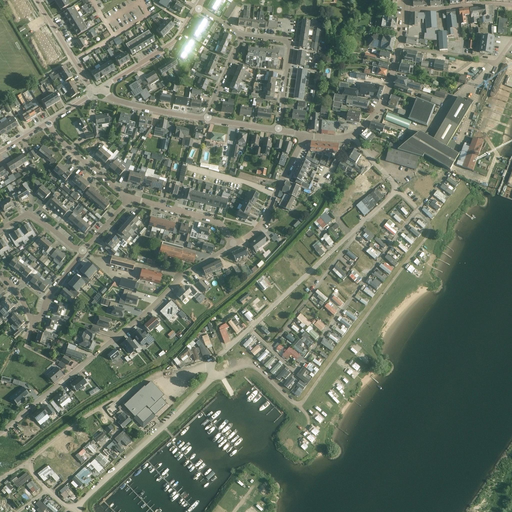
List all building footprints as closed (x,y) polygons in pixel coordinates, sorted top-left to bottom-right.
[(184,7),(177,3),(178,1),(175,0),(160,0),(159,3),(168,9),(172,3),(175,5),(173,8),(180,13),(181,12),(181,13),(182,10),(184,7)] [(219,5),(212,0),(212,1),(211,3),(210,3),(208,7),(216,11),(219,5)] [(68,6),(65,1),(58,6),(61,10),(68,6)] [(64,13),(67,18),(78,12),(74,6),(63,13),(64,13)] [(472,23),(477,22),(476,19),(479,18),(479,17),(483,16),(482,7),(470,9),(472,23)] [(489,15),(488,7),(482,7),(483,17),(482,17),(483,23),(492,22),(492,15),(489,15)] [(459,10),(460,16),(461,24),(466,23),(465,15),(469,15),(469,9),(459,10)] [(244,27),(246,11),(244,11),(243,20),(238,19),(238,26),(244,27)] [(446,17),(447,29),(448,36),(454,35),(453,29),(457,28),(456,16),(455,11),(446,12),(447,17),(446,17)] [(67,18),(70,24),(81,18),(78,12),(67,18)] [(426,24),(426,29),(436,29),(437,28),(436,12),(425,13),(425,14),(426,24)] [(263,22),(264,16),(260,15),(261,13),(260,13),(259,19),(259,22),(258,29),(265,30),(265,27),(266,28),(267,23),(263,22)] [(421,20),(418,20),(418,14),(412,14),(412,15),(411,15),(411,17),(412,18),(412,26),(418,26),(418,24),(421,24),(421,20)] [(383,17),(382,28),(395,30),(396,24),(397,25),(398,19),(383,17)] [(70,24),(74,30),(84,23),(81,18),(70,24)] [(197,24),(203,28),(203,27),(206,29),(210,23),(207,21),(207,20),(205,19),(204,20),(201,18),(197,24)] [(498,33),(506,34),(507,29),(506,29),(506,24),(507,24),(508,20),(499,19),(498,33)] [(167,20),(164,24),(170,30),(174,26),(167,20)] [(88,29),(84,23),(74,30),(77,35),(77,36),(88,29)] [(164,24),(160,28),(167,34),(170,30),(164,24)] [(199,33),(200,33),(203,28),(197,24),(194,30),(199,33)] [(163,38),(167,34),(160,28),(156,32),(163,38)] [(438,32),(438,28),(437,28),(436,29),(436,34),(438,35),(439,41),(439,51),(448,50),(447,32),(438,32)] [(421,39),(439,41),(438,35),(436,34),(436,29),(426,29),(425,29),(425,34),(422,33),(421,39)] [(194,30),(190,36),(192,37),(191,38),(195,40),(198,36),(200,37),(201,37),(206,40),(207,38),(202,35),(199,33),(194,30)] [(148,31),(143,34),(149,45),(154,41),(155,41),(148,31)] [(143,34),(137,38),(143,48),(149,45),(143,34)] [(225,34),(222,40),(228,43),(231,37),(225,34)] [(371,38),(370,43),(368,42),(368,47),(380,49),(386,50),(386,51),(393,52),(395,39),(383,36),(383,37),(373,35),(373,38),(371,38)] [(482,36),(480,53),(492,55),(494,38),(482,36)] [(81,50),(86,47),(83,42),(87,40),(86,38),(85,37),(81,39),(77,42),(81,50)] [(222,40),(220,39),(214,37),(213,39),(221,43),(220,47),(226,49),(228,43),(222,40)] [(137,38),(131,41),(138,51),(143,48),(137,38)] [(190,48),(192,45),(199,49),(200,46),(188,39),(184,45),(190,48)] [(132,55),(138,51),(131,41),(126,45),(126,44),(125,45),(132,55)] [(189,56),(191,53),(193,50),(190,48),(184,45),(181,51),(187,54),(189,56)] [(223,56),(226,49),(220,47),(217,53),(223,56)] [(202,54),(201,57),(202,58),(207,60),(210,61),(216,64),(219,58),(213,55),(211,58),(206,56),(207,52),(204,50),(202,55),(202,54)] [(260,50),(258,65),(258,68),(261,68),(262,58),(266,58),(267,50),(260,50)] [(415,66),(416,63),(422,64),(421,65),(421,67),(428,68),(429,63),(422,62),(423,56),(420,55),(421,53),(418,52),(404,50),(403,55),(401,64),(415,66)] [(183,60),(187,54),(181,51),(177,57),(183,60)] [(273,51),(271,69),(275,70),(276,66),(273,66),(274,59),(278,60),(279,52),(273,51)] [(390,54),(381,52),(377,51),(377,54),(380,55),(380,57),(389,59),(390,54)] [(299,52),(298,59),(305,60),(305,59),(309,60),(309,57),(306,56),(306,53),(299,52)] [(125,53),(120,56),(125,64),(130,61),(125,53)] [(120,67),(125,64),(120,56),(115,59),(120,67)] [(443,71),(445,62),(445,58),(436,56),(436,60),(434,69),(443,71)] [(172,69),(178,65),(174,59),(168,62),(172,69)] [(210,62),(207,68),(214,70),(216,64),(210,61),(210,62)] [(380,62),(379,65),(368,62),(365,61),(363,62),(363,64),(387,70),(389,65),(380,62)] [(110,62),(105,65),(110,73),(115,70),(110,62)] [(167,72),(172,69),(168,62),(163,66),(167,72)] [(237,71),(250,77),(251,74),(248,73),(245,71),(246,69),(248,69),(249,67),(243,64),(242,67),(239,65),(237,71)] [(409,74),(412,74),(413,67),(401,64),(399,72),(409,74)] [(105,65),(101,68),(105,76),(110,73),(105,65)] [(61,77),(69,72),(65,66),(57,71),(59,74),(54,77),(52,74),(49,76),(53,82),(60,77),(61,77)] [(162,75),(167,72),(163,66),(158,69),(162,75)] [(214,70),(207,68),(206,71),(202,70),(203,68),(200,66),(199,68),(198,68),(197,71),(211,77),(214,70)] [(101,68),(96,71),(101,78),(105,76),(101,68)] [(386,77),(386,76),(387,76),(387,74),(386,74),(387,71),(373,68),(372,73),(386,77)] [(298,70),(297,77),(306,78),(307,71),(298,70)] [(96,81),(101,78),(96,71),(91,74),(96,81)] [(250,77),(237,71),(234,77),(241,80),(245,81),(246,78),(249,79),(250,77)] [(69,72),(61,77),(64,83),(73,77),(69,72)] [(148,84),(149,83),(151,85),(158,80),(153,72),(144,78),(148,84)] [(366,75),(357,74),(350,72),(349,77),(351,78),(351,79),(352,79),(352,80),(356,81),(357,79),(365,81),(366,75)] [(205,91),(209,81),(201,78),(203,75),(196,73),(195,76),(200,78),(198,81),(200,82),(198,88),(205,91)] [(460,75),(459,82),(465,83),(467,76),(460,75)] [(394,84),(406,87),(423,92),(423,90),(420,89),(421,86),(413,84),(413,81),(396,76),(394,84)] [(502,113),(511,79),(511,77),(508,76),(506,82),(497,111),(502,113)] [(234,77),(232,82),(239,85),(242,87),(245,88),(246,85),(243,84),(240,82),(241,80),(234,77)] [(275,86),(276,80),(262,78),(256,77),(256,80),(267,81),(267,85),(275,86)] [(297,77),(296,84),(305,85),(306,78),(297,77)] [(139,85),(142,83),(140,80),(129,87),(132,91),(131,92),(134,97),(135,96),(136,96),(140,94),(143,99),(150,95),(148,93),(146,89),(142,92),(138,85),(139,84),(139,85)] [(64,87),(68,92),(76,87),(73,81),(64,87)] [(237,91),(239,85),(232,82),(229,88),(233,90),(231,93),(237,94),(238,91),(237,91)] [(360,93),(359,97),(373,99),(379,101),(384,88),(378,86),(379,85),(376,84),(375,84),(374,85),(374,86),(362,83),(360,93)] [(296,84),(295,91),(304,93),(305,85),(296,84)] [(411,95),(412,92),(408,91),(408,89),(396,85),(395,85),(395,86),(394,87),(395,87),(394,89),(411,95)] [(76,87),(68,92),(71,98),(80,93),(76,87)] [(358,93),(356,90),(343,88),(342,95),(358,97),(358,96),(358,93)] [(260,92),(266,93),(265,97),(265,99),(269,100),(269,98),(273,98),(274,92),(260,90),(260,92)] [(304,93),(295,91),(294,99),(303,100),(304,93)] [(166,95),(167,92),(163,92),(162,94),(161,94),(159,101),(160,101),(161,102),(163,103),(164,102),(170,103),(171,96),(166,95)] [(55,93),(51,96),(55,104),(60,101),(55,93)] [(369,101),(348,97),(335,94),(333,102),(334,102),(333,105),(329,104),(329,106),(341,109),(342,104),(346,105),(346,106),(367,110),(369,101)] [(398,104),(399,101),(404,103),(404,100),(392,95),(388,107),(396,110),(398,104)] [(51,96),(46,99),(51,107),(55,104),(51,96)] [(176,97),(175,104),(186,106),(187,99),(176,97)] [(459,97),(433,140),(420,132),(398,150),(423,158),(424,155),(450,170),(459,155),(446,148),(472,105),(459,97)] [(428,127),(436,106),(416,98),(408,119),(428,127)] [(47,109),(51,107),(46,99),(42,101),(46,109),(47,109)] [(201,102),(201,99),(197,99),(197,101),(192,100),(191,107),(200,109),(201,102)] [(262,104),(263,100),(257,99),(256,106),(255,110),(258,111),(257,117),(270,120),(272,111),(258,109),(259,103),(262,104)] [(306,112),(303,112),(303,108),(306,108),(307,102),(298,101),(297,111),(293,110),(292,119),(305,120),(306,112)] [(35,108),(33,105),(30,106),(36,116),(41,113),(37,107),(35,108)] [(221,112),(232,114),(233,106),(222,105),(221,112)] [(24,107),(26,110),(27,113),(31,119),(36,116),(30,106),(27,108),(26,106),(24,107)] [(241,107),(239,115),(250,116),(252,109),(241,107)] [(359,123),(359,122),(360,122),(360,120),(360,119),(361,115),(348,112),(346,120),(359,123)] [(26,122),(31,119),(27,113),(22,116),(26,122)] [(124,114),(124,113),(123,113),(122,114),(121,113),(119,122),(127,124),(128,124),(129,121),(131,116),(124,114)] [(312,122),(311,126),(311,127),(311,129),(311,130),(311,131),(318,131),(319,122),(317,122),(318,113),(313,113),(313,122),(312,122)] [(95,117),(96,126),(109,124),(108,121),(110,121),(111,120),(111,118),(109,117),(108,118),(108,115),(95,117)] [(7,120),(12,129),(18,125),(12,117),(7,120)] [(143,133),(146,118),(140,117),(139,124),(138,127),(140,128),(139,130),(134,128),(132,138),(135,139),(136,135),(139,135),(139,133),(143,133)] [(146,118),(143,133),(144,133),(144,132),(145,132),(143,136),(147,138),(152,131),(148,128),(149,126),(151,126),(152,119),(146,118)] [(82,130),(84,132),(86,131),(85,128),(87,127),(82,119),(77,122),(82,130)] [(7,120),(1,124),(7,132),(12,129),(7,120)] [(127,124),(124,134),(131,136),(135,123),(129,121),(128,124),(127,124)] [(163,129),(164,130),(165,130),(167,122),(160,121),(158,133),(162,134),(163,129)] [(322,121),(321,130),(337,133),(337,130),(344,131),(345,128),(348,129),(348,124),(338,123),(329,122),(322,121)] [(382,133),(384,129),(389,131),(390,129),(372,122),(369,129),(376,131),(380,132),(382,133)] [(199,127),(195,126),(194,135),(195,135),(194,139),(198,140),(199,136),(202,137),(204,128),(203,128),(202,127),(200,126),(199,127)] [(97,127),(93,127),(93,128),(95,138),(101,137),(101,133),(98,133),(97,127)] [(176,127),(175,138),(183,139),(183,136),(188,137),(189,129),(176,127)] [(372,134),(366,128),(359,135),(363,138),(366,140),(372,134)] [(224,136),(212,133),(211,133),(211,134),(210,140),(211,141),(211,140),(223,142),(223,143),(224,143),(224,142),(225,136),(225,135),(224,135),(224,136)] [(243,135),(243,134),(241,133),(240,134),(239,134),(237,146),(244,147),(246,135),(243,135)] [(259,137),(258,136),(256,136),(255,137),(252,136),(251,145),(251,148),(254,149),(254,146),(258,147),(259,137)] [(193,139),(185,138),(184,146),(192,148),(193,139)] [(267,156),(267,152),(268,148),(270,148),(271,148),(271,144),(271,140),(264,139),(265,138),(264,138),(263,147),(261,155),(267,156)] [(473,138),(470,147),(464,145),(456,165),(473,171),(484,142),(473,138)] [(280,141),(279,140),(278,140),(277,141),(276,141),(275,149),(278,150),(278,151),(281,152),(283,142),(280,141)] [(289,152),(292,144),(291,144),(286,142),(285,142),(282,153),(282,154),(278,166),(284,167),(287,158),(287,155),(288,155),(289,152)] [(311,142),(311,151),(317,152),(332,153),(332,154),(336,154),(338,154),(338,150),(339,150),(339,147),(338,147),(339,144),(330,143),(311,142)] [(229,157),(230,145),(223,144),(221,156),(229,157)] [(53,157),(54,155),(43,146),(38,153),(51,163),(50,165),(52,167),(57,161),(52,158),(52,157),(52,158),(53,157)] [(98,151),(95,155),(100,160),(106,153),(101,149),(98,151)] [(354,166),(353,169),(359,172),(361,169),(356,166),(357,164),(356,164),(359,159),(360,159),(361,158),(361,157),(360,156),(361,156),(356,153),(356,152),(352,149),(346,159),(352,162),(350,163),(354,166)] [(419,158),(397,151),(389,149),(386,161),(415,170),(419,158)] [(32,160),(37,157),(33,151),(28,153),(32,160)] [(117,151),(111,157),(106,153),(100,160),(105,164),(108,160),(111,162),(116,156),(119,153),(117,151)] [(17,159),(22,166),(27,162),(23,155),(17,159)] [(110,168),(115,172),(120,165),(123,162),(116,156),(111,162),(113,164),(110,168)] [(22,166),(17,159),(12,162),(17,169),(22,166)] [(301,159),(299,164),(309,168),(311,164),(301,159)] [(438,170),(435,166),(434,166),(430,160),(424,164),(430,172),(429,172),(431,175),(438,170)] [(17,169),(12,162),(6,165),(11,172),(17,169)] [(345,171),(346,169),(355,174),(356,171),(341,162),(338,167),(345,171)] [(58,175),(64,168),(62,167),(63,166),(62,165),(61,166),(59,164),(53,171),(58,175)] [(217,172),(218,167),(200,164),(200,167),(209,169),(208,170),(217,172)] [(299,164),(297,169),(306,173),(309,168),(299,164)] [(120,165),(115,172),(119,176),(123,173),(126,174),(128,170),(130,167),(127,166),(125,170),(120,165)] [(62,178),(67,172),(65,170),(66,169),(65,168),(64,169),(64,168),(58,175),(62,178)] [(136,174),(133,183),(137,184),(136,185),(139,185),(140,182),(143,183),(146,172),(141,171),(141,170),(138,169),(136,172),(136,174)] [(146,172),(143,183),(146,184),(145,185),(148,186),(148,188),(150,189),(152,180),(153,174),(154,171),(147,169),(146,172)] [(297,169),(295,173),(304,178),(306,173),(297,169)] [(129,177),(127,182),(128,182),(127,182),(130,183),(130,182),(133,183),(136,174),(133,173),(133,171),(128,170),(126,174),(126,176),(129,177)] [(417,180),(423,175),(419,171),(414,177),(417,180)] [(69,173),(67,172),(62,178),(65,182),(64,183),(66,184),(71,179),(69,177),(72,174),(70,172),(69,173)] [(295,173),(293,178),(302,183),(304,178),(295,173)] [(367,175),(374,182),(376,180),(370,173),(367,175)] [(72,182),(76,185),(82,179),(80,177),(81,176),(78,174),(72,182)] [(152,180),(150,189),(153,189),(153,188),(156,188),(159,177),(160,177),(160,176),(153,174),(152,180)] [(359,179),(362,183),(368,178),(365,175),(359,179)] [(161,191),(163,186),(166,187),(167,183),(166,182),(167,179),(160,177),(159,177),(156,188),(159,189),(158,191),(161,191)] [(447,181),(456,187),(458,184),(449,178),(447,181)] [(83,180),(82,179),(76,185),(80,189),(86,182),(85,181),(85,180),(84,179),(83,180)] [(432,189),(434,187),(425,179),(423,181),(432,189)] [(420,182),(418,184),(415,181),(412,184),(424,197),(427,194),(424,190),(426,188),(420,182)] [(86,182),(80,189),(83,192),(89,185),(88,184),(88,183),(87,182),(86,183),(86,182)] [(284,187),(298,193),(300,187),(286,182),(284,187)] [(360,195),(365,192),(358,182),(354,184),(356,187),(352,189),(356,195),(359,193),(360,195)] [(181,192),(183,184),(176,183),(175,185),(169,183),(166,192),(170,192),(170,194),(177,196),(178,191),(181,192)] [(379,186),(386,195),(390,192),(382,183),(379,186)] [(440,187),(451,195),(454,192),(443,184),(440,187)] [(10,185),(6,187),(10,193),(14,199),(14,200),(17,198),(20,203),(25,200),(19,191),(15,193),(10,185)] [(42,186),(35,194),(39,197),(46,189),(42,186)] [(298,193),(284,187),(282,192),(289,195),(288,195),(296,198),(298,193)] [(25,200),(30,197),(24,188),(19,191),(25,200)] [(95,203),(100,196),(98,194),(99,193),(98,191),(96,193),(95,191),(96,190),(94,188),(93,190),(91,188),(85,194),(95,203)] [(46,189),(39,197),(44,201),(50,193),(46,189)] [(371,194),(377,202),(383,197),(376,190),(371,194)] [(434,195),(444,203),(446,200),(442,197),(444,195),(438,190),(434,195)] [(251,192),(248,197),(256,201),(259,196),(251,192)] [(289,197),(285,195),(279,192),(277,197),(281,198),(281,197),(283,198),(282,201),(292,206),(295,199),(289,196),(289,197)] [(7,199),(4,201),(10,210),(14,207),(10,201),(14,199),(10,193),(5,196),(7,199)] [(207,196),(205,204),(212,206),(214,196),(207,195),(207,196)] [(365,216),(370,212),(369,211),(375,206),(372,202),(375,200),(370,195),(356,206),(363,214),(364,215),(365,216)] [(100,196),(95,203),(104,211),(110,204),(108,202),(109,201),(107,199),(106,201),(104,200),(106,198),(104,197),(103,198),(100,196)] [(214,196),(212,206),(219,208),(221,198),(214,196)] [(246,201),(246,202),(253,205),(254,206),(256,201),(248,197),(246,201)] [(52,208),(58,201),(54,198),(48,205),(52,208)] [(221,198),(219,208),(225,210),(228,200),(221,198)] [(289,211),(292,206),(282,201),(277,198),(275,201),(280,204),(279,206),(283,208),(289,211)] [(342,210),(348,208),(344,198),(339,200),(342,210)] [(10,210),(4,201),(2,203),(0,200),(0,199),(0,206),(1,206),(5,213),(10,210)] [(403,199),(395,206),(394,205),(391,207),(396,212),(406,202),(403,199)] [(58,201),(52,208),(55,211),(62,204),(58,201)] [(245,201),(242,206),(250,210),(253,205),(246,202),(246,201),(245,201)] [(431,206),(438,211),(441,206),(434,201),(431,206)] [(62,204),(55,211),(59,215),(65,207),(62,204)] [(242,206),(240,211),(248,215),(248,214),(250,210),(242,206)] [(65,207),(59,215),(63,218),(69,210),(65,207)] [(431,219),(433,216),(424,208),(422,210),(431,219)] [(240,211),(237,216),(246,220),(248,215),(248,214),(248,215),(240,211)] [(71,224),(78,217),(73,213),(68,219),(71,221),(70,223),(71,224)] [(320,218),(317,222),(323,229),(332,221),(325,213),(320,218)] [(133,215),(130,218),(129,217),(127,218),(135,225),(139,221),(133,215)] [(78,217),(71,224),(72,225),(74,224),(76,226),(82,220),(78,217)] [(153,232),(157,219),(151,217),(148,226),(152,227),(151,231),(153,232)] [(128,221),(125,224),(132,229),(134,231),(136,229),(133,227),(135,225),(127,218),(126,219),(128,221)] [(157,229),(161,230),(163,220),(157,219),(153,232),(153,233),(153,232),(156,233),(157,229)] [(423,221),(421,219),(419,220),(417,223),(423,228),(426,225),(422,223),(423,221)] [(79,231),(86,224),(82,220),(76,226),(79,228),(78,230),(79,231)] [(161,230),(164,231),(163,235),(166,235),(169,222),(163,220),(161,230)] [(384,227),(394,235),(396,232),(390,227),(393,223),(389,220),(384,227)] [(169,232),(173,233),(173,234),(175,235),(177,228),(174,228),(175,224),(169,222),(166,235),(168,236),(169,232)] [(29,224),(24,227),(30,237),(32,235),(33,237),(36,236),(29,224)] [(86,224),(79,231),(80,232),(82,231),(85,234),(90,227),(86,224)] [(121,225),(120,226),(131,236),(134,232),(134,231),(132,229),(125,224),(123,226),(121,225)] [(190,235),(186,234),(188,225),(181,224),(179,233),(183,234),(183,235),(185,236),(184,242),(188,243),(190,235)] [(328,230),(331,234),(339,228),(336,224),(328,230)] [(118,232),(124,237),(122,239),(123,240),(126,242),(131,236),(120,226),(119,227),(120,229),(118,232)] [(24,227),(19,230),(26,242),(28,240),(27,238),(30,237),(24,227)] [(207,237),(209,230),(200,227),(199,230),(196,229),(196,232),(191,231),(189,238),(197,240),(197,239),(207,241),(208,237),(207,237)] [(371,243),(374,240),(372,238),(375,236),(366,228),(363,230),(366,233),(364,236),(367,239),(366,239),(369,242),(370,241),(371,243)] [(19,230),(14,233),(20,243),(22,241),(24,243),(26,242),(19,230)] [(421,236),(414,230),(411,233),(418,239),(421,236)] [(404,231),(401,235),(411,244),(413,242),(410,239),(412,237),(409,234),(407,236),(405,235),(407,234),(404,231)] [(20,243),(14,233),(9,236),(16,248),(19,246),(18,244),(20,243)] [(255,251),(270,240),(265,233),(250,245),(255,251)] [(324,236),(323,237),(330,246),(333,244),(328,239),(330,238),(327,234),(324,236)] [(108,240),(118,248),(116,246),(118,244),(123,248),(127,244),(126,242),(123,240),(120,242),(112,235),(108,240)] [(374,240),(384,249),(387,245),(377,236),(374,240)] [(42,249),(48,241),(43,238),(39,242),(37,240),(32,245),(35,248),(38,248),(39,247),(42,249)] [(0,241),(0,244),(5,252),(7,250),(8,253),(11,251),(4,239),(0,241)] [(112,249),(109,253),(113,257),(116,253),(115,252),(118,248),(108,240),(105,244),(112,249)] [(41,262),(45,258),(48,254),(46,252),(52,245),(48,241),(42,249),(43,250),(42,252),(42,253),(44,254),(39,260),(41,262)] [(321,257),(325,253),(319,247),(322,245),(319,241),(313,246),(316,250),(315,250),(321,257)] [(176,249),(177,246),(162,242),(159,254),(180,260),(193,263),(195,254),(176,249)] [(214,246),(203,243),(198,242),(197,246),(202,247),(202,249),(212,252),(214,246)] [(397,246),(405,253),(409,248),(400,242),(397,246)] [(370,247),(367,252),(375,259),(378,256),(374,253),(376,252),(370,247)] [(235,262),(248,256),(244,248),(231,254),(235,260),(235,262)] [(399,258),(403,254),(398,248),(394,253),(399,258)] [(58,270),(63,264),(61,262),(66,257),(57,249),(51,256),(54,259),(53,260),(54,261),(58,265),(55,268),(58,270)] [(346,259),(353,265),(359,259),(351,250),(348,253),(352,256),(351,258),(349,257),(346,259)] [(286,260),(291,256),(286,252),(282,256),(286,260)] [(387,254),(385,257),(395,266),(397,263),(387,254)] [(18,262),(22,258),(20,256),(17,260),(14,258),(9,265),(13,269),(13,268),(18,262)] [(117,258),(115,266),(133,271),(135,262),(117,258)] [(300,274),(306,271),(302,262),(303,261),(302,258),(293,262),(300,274)] [(201,268),(205,277),(223,268),(219,260),(201,268)] [(18,262),(13,268),(14,269),(13,270),(17,273),(22,266),(18,262)] [(22,266),(17,273),(20,276),(21,274),(22,275),(29,266),(25,263),(22,266)] [(85,266),(84,267),(94,276),(97,272),(98,272),(100,270),(95,265),(93,268),(88,263),(87,263),(85,265),(85,266)] [(382,264),(379,267),(389,274),(391,271),(388,269),(390,267),(387,264),(385,266),(382,264)] [(266,271),(273,282),(282,276),(275,265),(266,271)] [(22,275),(21,275),(26,279),(29,275),(31,277),(35,271),(29,266),(22,275)] [(343,277),(346,275),(337,266),(334,268),(338,272),(336,274),(339,277),(341,275),(343,277)] [(82,268),(80,271),(80,272),(85,276),(83,278),(89,283),(91,281),(90,280),(94,276),(84,267),(82,269),(82,268)] [(357,283),(361,279),(354,272),(356,270),(354,268),(350,272),(351,272),(348,275),(357,283)] [(142,269),(139,279),(159,284),(162,274),(142,269)] [(34,285),(40,279),(36,275),(38,273),(35,271),(31,277),(33,278),(30,282),(34,285)] [(375,271),(372,275),(374,276),(384,284),(387,280),(375,271)] [(74,279),(72,280),(82,289),(86,285),(86,286),(89,283),(83,278),(81,281),(76,276),(75,276),(73,278),(74,279)] [(259,279),(256,282),(263,290),(268,286),(266,284),(268,283),(262,276),(259,279)] [(34,285),(34,286),(37,289),(38,288),(38,289),(39,288),(44,282),(45,280),(41,277),(40,279),(34,285)] [(119,287),(133,291),(136,283),(121,278),(119,287)] [(373,282),(371,281),(372,280),(369,278),(366,282),(369,284),(377,290),(381,284),(375,279),(373,282)] [(70,282),(68,284),(69,284),(68,285),(74,289),(72,292),(77,296),(79,294),(77,292),(80,288),(82,289),(72,280),(71,282),(70,282)] [(200,280),(195,284),(202,291),(206,286),(200,280)] [(349,281),(345,286),(351,292),(356,286),(349,281)] [(38,289),(43,292),(45,293),(50,287),(44,282),(39,288),(38,289)] [(180,293),(176,296),(181,301),(182,300),(182,301),(185,297),(190,293),(190,292),(187,289),(185,287),(185,288),(184,287),(179,292),(180,293)] [(61,293),(60,294),(70,303),(74,298),(75,299),(77,296),(72,292),(70,294),(64,289),(64,290),(63,289),(60,293),(61,293)] [(124,290),(123,296),(126,297),(125,302),(136,305),(136,303),(137,304),(138,300),(137,299),(138,297),(131,295),(132,292),(124,290)] [(327,298),(318,290),(316,292),(319,295),(318,297),(324,302),(327,298)] [(342,290),(339,294),(346,300),(349,296),(342,290)] [(357,295),(355,298),(366,305),(368,303),(357,295)] [(0,300),(0,307),(1,306),(3,309),(11,302),(7,298),(2,302),(0,300)] [(227,312),(232,309),(234,312),(241,307),(236,300),(225,307),(227,312)] [(175,309),(177,307),(171,301),(169,303),(169,304),(168,305),(167,305),(165,307),(165,306),(163,308),(164,308),(160,312),(162,314),(164,316),(166,318),(169,315),(171,318),(177,312),(175,309)] [(363,308),(352,301),(349,306),(360,313),(363,308)] [(3,309),(0,311),(0,312),(5,319),(11,314),(11,313),(9,311),(14,306),(11,302),(3,309)] [(111,302),(109,308),(113,309),(111,313),(111,314),(122,317),(122,315),(124,311),(124,310),(117,308),(118,304),(111,302)] [(329,302),(324,307),(334,316),(337,312),(331,307),(333,305),(329,302)] [(58,306),(56,305),(53,314),(60,316),(62,311),(63,311),(66,305),(59,303),(58,306)] [(322,314),(319,317),(326,323),(329,320),(326,317),(327,316),(325,313),(328,311),(323,307),(319,311),(322,314)] [(344,315),(354,323),(358,319),(347,311),(344,315)] [(13,324),(21,318),(16,313),(13,316),(11,314),(5,319),(3,320),(5,323),(9,320),(13,324)] [(311,324),(300,314),(298,316),(299,316),(297,318),(303,324),(304,323),(308,327),(311,324)] [(46,328),(52,330),(54,325),(56,325),(58,319),(52,317),(51,320),(48,319),(46,328)] [(108,328),(110,321),(99,317),(97,325),(108,328)] [(154,317),(144,326),(149,332),(159,323),(154,317)] [(340,322),(349,329),(351,326),(342,319),(340,317),(337,320),(339,322),(340,322)] [(13,324),(10,327),(15,332),(12,334),(15,338),(24,330),(21,327),(25,323),(21,318),(13,324)] [(238,324),(236,320),(233,323),(232,321),(232,320),(229,323),(236,333),(239,331),(236,326),(238,324)] [(320,330),(324,326),(318,320),(317,322),(314,325),(320,330)] [(225,329),(224,326),(227,325),(227,324),(221,326),(221,327),(220,328),(221,330),(220,331),(224,343),(230,341),(225,329)] [(307,328),(305,331),(315,340),(319,337),(312,330),(313,330),(311,328),(310,326),(307,328)] [(334,331),(343,337),(345,334),(337,327),(334,331)] [(87,334),(85,339),(82,338),(79,345),(86,348),(92,351),(95,344),(91,342),(95,333),(85,329),(84,332),(87,334)] [(134,334),(133,335),(140,343),(143,340),(149,346),(155,341),(148,333),(145,336),(144,336),(145,335),(143,331),(141,332),(139,330),(138,331),(134,334)] [(38,336),(37,336),(35,342),(44,345),(46,338),(53,340),(54,338),(55,335),(44,331),(43,335),(39,334),(38,336)] [(336,343),(340,338),(330,331),(326,335),(336,343)] [(308,341),(306,340),(309,337),(305,333),(302,336),(303,337),(300,339),(309,347),(313,344),(309,340),(308,341)] [(203,337),(206,346),(211,344),(208,335),(203,337)] [(254,335),(244,345),(248,350),(259,340),(254,335)] [(217,351),(222,349),(218,336),(213,338),(217,351)] [(328,341),(324,338),(322,340),(323,341),(321,344),(332,351),(334,348),(331,345),(333,342),(330,340),(328,341)] [(125,342),(122,344),(130,354),(135,350),(137,353),(142,349),(135,341),(133,343),(129,339),(126,341),(125,341),(125,342)] [(211,355),(203,345),(199,340),(195,343),(198,347),(199,346),(203,358),(211,355)] [(292,347),(303,356),(307,351),(304,348),(302,351),(297,347),(301,342),(298,340),(292,347)] [(81,361),(81,359),(82,359),(82,358),(82,357),(83,354),(74,351),(75,347),(69,344),(65,355),(70,357),(81,361)] [(189,356),(192,354),(190,350),(191,349),(189,344),(187,346),(189,349),(179,356),(181,359),(187,354),(189,356)] [(257,346),(251,352),(253,354),(255,356),(261,350),(257,346)] [(285,358),(290,353),(298,359),(301,356),(299,354),(299,355),(290,347),(283,356),(285,358)] [(200,352),(199,348),(196,349),(196,348),(192,350),(195,360),(199,359),(197,353),(200,352)] [(115,349),(108,355),(112,361),(119,355),(115,349)] [(272,354),(268,349),(258,359),(261,362),(264,360),(272,368),(274,366),(267,359),(272,354)] [(321,352),(320,354),(319,356),(326,361),(328,358),(329,358),(328,357),(321,352)] [(64,356),(61,361),(68,365),(71,360),(64,356)] [(306,363),(303,366),(313,373),(316,370),(306,363)] [(355,363),(352,367),(357,371),(360,367),(355,363)] [(97,364),(89,371),(93,376),(98,371),(101,375),(107,371),(102,366),(100,368),(97,364)] [(278,365),(272,371),(270,372),(273,375),(279,369),(281,368),(280,367),(278,365)] [(290,371),(286,367),(276,378),(279,380),(282,377),(285,379),(290,373),(289,373),(290,371)] [(47,376),(54,384),(63,375),(56,368),(47,376)] [(302,368),(296,376),(307,384),(310,379),(307,376),(305,378),(302,376),(306,371),(302,368)] [(351,376),(354,373),(347,368),(345,371),(351,376)] [(167,379),(177,373),(176,370),(165,376),(167,379)] [(81,377),(71,385),(76,392),(79,389),(81,391),(84,388),(83,387),(87,383),(81,377)] [(291,377),(284,385),(287,388),(290,383),(292,385),(296,381),(291,377)] [(306,386),(300,381),(296,385),(299,387),(295,393),(298,396),(306,386)] [(144,386),(124,406),(135,418),(136,416),(142,422),(144,422),(153,414),(155,415),(167,404),(161,398),(164,396),(151,382),(145,387),(144,386)] [(23,388),(13,396),(19,403),(24,399),(25,399),(26,398),(26,397),(29,394),(23,388)] [(333,388),(328,393),(330,395),(329,396),(334,400),(339,396),(336,393),(337,392),(333,388)] [(186,400),(194,392),(193,390),(184,398),(186,400)] [(59,406),(60,405),(69,398),(63,392),(54,399),(59,406)] [(42,409),(32,416),(37,422),(46,415),(46,414),(47,413),(50,416),(55,412),(49,405),(44,409),(45,410),(43,411),(42,409)] [(319,412),(325,417),(328,413),(323,408),(319,412)] [(315,412),(312,416),(320,423),(324,419),(315,412)] [(123,428),(131,421),(123,413),(119,416),(122,419),(121,421),(118,423),(123,428)] [(28,434),(31,431),(26,424),(23,427),(28,434)] [(108,434),(114,429),(111,425),(105,430),(108,434)] [(317,428),(316,428),(313,425),(308,429),(315,436),(320,431),(317,428)] [(82,435),(80,436),(85,443),(90,440),(82,429),(79,430),(82,435)] [(102,442),(104,440),(103,437),(106,435),(103,432),(95,439),(97,442),(99,440),(102,442)] [(132,441),(123,432),(115,439),(119,443),(122,440),(127,446),(132,441)] [(312,443),(315,440),(308,433),(305,437),(312,443)] [(308,446),(307,445),(309,442),(305,437),(298,443),(305,450),(308,446)] [(286,445),(290,448),(295,443),(291,439),(286,445)] [(65,447),(59,440),(56,443),(61,450),(65,447)] [(113,441),(107,447),(109,449),(112,446),(114,447),(116,448),(118,451),(120,453),(123,451),(117,444),(113,441)] [(92,444),(88,448),(93,454),(95,452),(94,450),(96,449),(93,445),(92,444)] [(293,452),(297,455),(301,451),(297,447),(293,452)] [(84,449),(76,456),(82,463),(84,461),(81,456),(86,452),(84,449)] [(45,456),(55,468),(60,464),(49,452),(45,456)] [(103,466),(106,464),(104,462),(106,460),(101,454),(96,459),(103,466)] [(103,468),(95,460),(90,464),(92,465),(89,468),(92,470),(94,468),(98,472),(103,468)] [(49,470),(47,467),(38,474),(40,477),(43,475),(45,477),(50,473),(51,474),(49,475),(51,478),(52,477),(56,483),(60,480),(51,469),(49,470)] [(86,485),(91,480),(88,478),(91,475),(84,467),(75,476),(83,484),(84,484),(86,485)] [(14,476),(10,479),(18,488),(31,478),(27,473),(17,480),(14,476)] [(74,478),(72,480),(80,488),(83,484),(81,483),(75,477),(74,478)] [(39,489),(32,481),(26,486),(29,489),(33,487),(36,492),(39,489)] [(263,484),(261,486),(267,493),(269,492),(263,484)] [(67,487),(66,487),(60,492),(62,494),(61,495),(63,498),(65,496),(66,497),(69,494),(72,498),(74,495),(69,490),(70,489),(68,487),(67,487)] [(266,498),(269,495),(259,487),(257,489),(266,498)] [(25,501),(29,499),(22,490),(19,492),(25,501)] [(228,492),(226,494),(232,501),(234,498),(228,492)] [(49,495),(45,499),(51,504),(54,500),(49,495)] [(32,506),(38,511),(50,511),(39,500),(32,506)] [(52,511),(56,511),(58,511),(49,503),(46,506),(52,511)]
